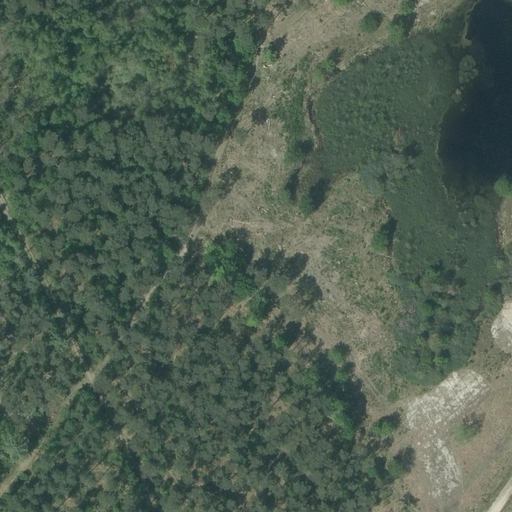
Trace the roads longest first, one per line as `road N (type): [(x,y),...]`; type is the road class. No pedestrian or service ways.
road 1 (track): [(254,0),(254,55),(195,224),(89,377)]
road 2 (track): [(89,377),(0,201)]
road 3 (track): [(158,511),(89,377)]
road 4 (track): [(89,377),(0,491)]
